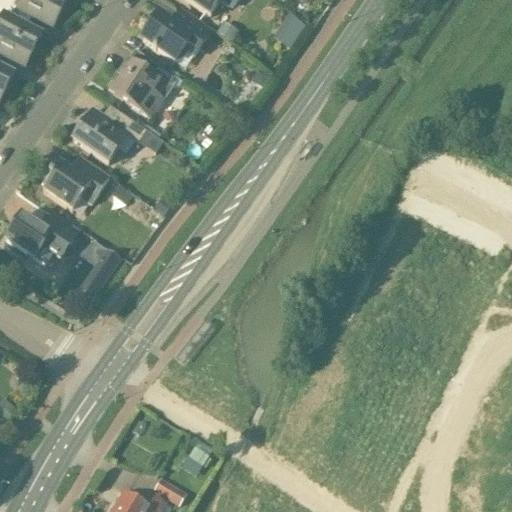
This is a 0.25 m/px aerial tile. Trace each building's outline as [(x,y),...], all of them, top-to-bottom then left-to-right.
[(0,0),(0,16),(3,19),(20,28),(21,28),(26,18),(51,32),(68,0),(0,0)] [(221,3),(232,10),(239,0),(181,0),(210,19),(221,3)] [(275,40),(292,51),(307,27),(291,16),(275,40)] [(175,67),(184,54),(193,60),(211,35),(188,18),(178,32),(159,19),(142,44),(175,67)] [(0,58),(22,70),(40,38),(21,28),(20,28),(3,19),(0,24),(0,58)] [(238,36),(223,26),(217,35),(231,46),(238,36)] [(150,122),(163,104),(177,83),(135,54),(108,93),(150,122)] [(0,99),(12,78),(0,71),(0,99)] [(167,76),(177,83),(178,83),(182,78),(171,71),(167,76)] [(268,81),(258,75),(254,81),(255,86),(262,90),(268,81)] [(110,109),(102,121),(93,115),(73,144),(107,167),(127,138),(138,146),(146,135),(110,109)] [(73,216),(82,203),(91,209),(109,183),(87,168),(78,180),(58,166),(49,179),(52,182),(43,195),(73,216)] [(134,200),(120,190),(113,200),(127,210),(134,200)] [(135,202),(130,211),(140,218),(146,209),(135,202)] [(161,202),(154,211),(164,219),(171,209),(161,202)] [(53,256),(61,261),(78,235),(52,218),(43,232),(22,218),(6,242),(35,262),(35,261),(45,268),(53,256)] [(397,224),(393,233),(405,238),(409,230),(397,224)] [(393,233),(389,241),(401,247),(405,238),(393,233)] [(467,243),(457,263),(489,279),(499,258),(467,243)] [(378,263),(374,271),(386,277),(390,269),(378,263)] [(457,263),(447,283),(480,298),(489,279),(457,263)] [(92,302),(112,274),(99,265),(80,294),(92,302)] [(374,271),(370,280),(382,286),(386,277),(374,271)] [(447,283),(438,302),(470,318),(480,298),(447,283)] [(359,302),(355,310),(367,316),(371,308),(359,302)] [(438,302),(429,322),(461,337),(470,318),(438,302)] [(355,310),(351,319),(363,325),(367,316),(355,310)] [(429,322),(419,341),(452,357),(461,337),(429,322)] [(419,341),(409,362),(442,377),(452,357),(419,341)] [(385,355),(379,369),(391,375),(382,394),(424,414),(425,410),(429,411),(435,398),(432,397),(433,393),(405,379),(410,368),(385,355)] [(360,407),(352,424),(377,436),(385,420),(414,434),(415,431),(419,432),(425,419),(422,418),(424,414),(382,394),(374,390),(365,409),(360,407)] [(4,404),(0,408),(0,420),(6,426),(16,414),(4,404)] [(190,460),(202,469),(208,461),(195,453),(190,460)] [(116,511),(164,511),(166,509),(169,504),(176,509),(184,497),(161,483),(154,495),(158,498),(150,511),(146,511),(125,498),(116,511)]
